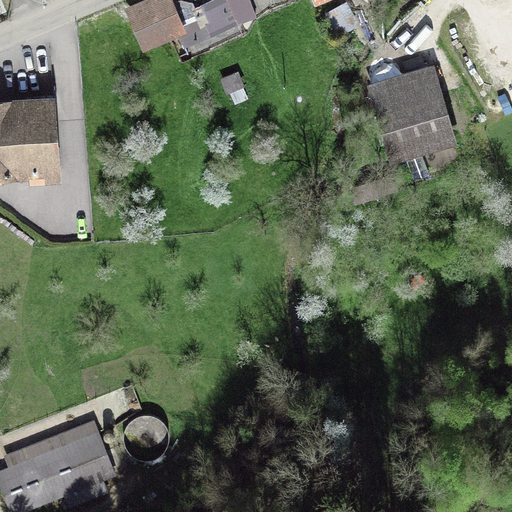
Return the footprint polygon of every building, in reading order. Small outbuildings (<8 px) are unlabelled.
[(146,44),(177,31),(183,45),(238,22),(228,0),(207,0),(194,5),(192,0),(174,0),(135,17),(146,44)] [(245,83),(239,68),(220,75),(226,91),(229,90),(234,103),(249,97),(243,84),(245,83)] [(392,154),(454,136),(436,75),(374,93),(392,154)] [(22,171),(59,169),(54,98),(0,102),(0,172),(15,172),(15,175),(15,176),(16,177),(17,177),(18,177),(19,177),(20,177),(21,176),(22,175),(22,171)] [(393,189),(387,174),(355,185),(361,200),(393,189)] [(103,474),(113,470),(99,432),(0,467),(0,473),(13,507),(65,488),(70,502),(108,488),(103,474)]
